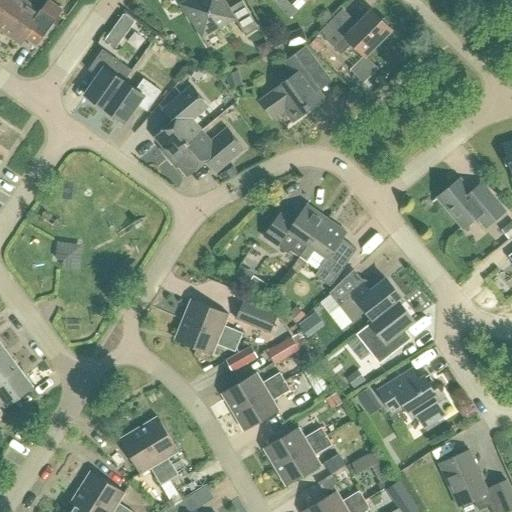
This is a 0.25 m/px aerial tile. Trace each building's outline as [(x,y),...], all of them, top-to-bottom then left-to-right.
[(0,0),(0,29),(5,33),(27,2),(24,0),(0,0)] [(26,39),(37,46),(63,10),(48,0),(40,12),(27,2),(5,33),(22,45),(26,39)] [(187,0),(180,5),(190,22),(192,21),(202,39),(235,19),(245,36),(258,29),(242,1),(229,9),(224,0),(187,0)] [(353,31),(344,22),(327,40),(341,55),(352,44),(364,56),(391,29),(372,11),(353,31)] [(108,32),(120,40),(126,30),(115,22),(108,32)] [(283,37),(287,48),(306,42),(302,31),(283,37)] [(306,44),(315,53),(323,44),(314,36),(306,44)] [(267,43),(262,46),(260,51),(262,56),(271,52),(267,43)] [(273,92),(260,101),(272,117),(285,108),(286,109),(284,110),(293,122),(324,99),(319,91),(331,82),(305,47),(301,50),(289,59),(284,63),(293,76),(272,91),(273,92)] [(85,95),(105,109),(124,82),(124,81),(132,70),(103,50),(88,70),(98,77),(85,95)] [(356,75),(365,84),(380,70),(370,60),(356,75)] [(105,109),(124,123),(137,105),(147,112),(162,91),(144,79),(136,90),(124,82),(105,109)] [(164,153),(168,159),(202,131),(193,119),(209,106),(192,86),(163,111),(172,122),(154,137),(164,149),(164,153)] [(178,165),(187,177),(205,161),(215,173),(244,149),(228,129),(212,142),(202,131),(168,159),(173,164),(178,165)] [(235,168),(220,175),(224,182),(238,174),(235,168)] [(493,221),(504,211),(486,190),(476,199),(460,179),(438,197),(463,228),(477,217),(483,224),(491,218),(493,221)] [(282,211),(264,237),(278,247),(280,243),(292,252),(300,257),(327,218),(306,204),(296,220),(282,211)] [(327,218),(300,257),(307,262),(315,250),(327,259),(315,276),(330,286),(334,282),(357,249),(342,239),(347,232),(327,218)] [(497,230),(505,240),(511,233),(511,224),(509,221),(497,230)] [(64,260),(66,244),(58,243),(56,259),(64,260)] [(240,266),(231,280),(244,289),(253,275),(240,266)] [(351,273),(330,295),(336,303),(336,304),(351,324),(361,316),(367,324),(364,327),(355,333),(356,335),(402,299),(387,280),(374,290),(368,294),(351,273)] [(402,299),(356,335),(379,364),(409,341),(400,330),(413,320),(399,302),(402,299)] [(183,320),(239,343),(243,333),(224,325),(229,314),(196,301),(194,307),(189,305),(183,320)] [(92,323),(77,303),(62,315),(77,334),(92,323)] [(245,305),(240,318),(263,327),(264,325),(269,328),(273,317),(245,305)] [(288,315),(296,323),(303,315),(294,307),(288,315)] [(179,342),(212,355),(216,344),(235,352),(239,343),(183,320),(177,334),(182,336),(179,342)] [(308,320),(300,325),(307,335),(314,330),(308,320)] [(300,350),(295,341),(299,339),(296,334),(267,350),(275,365),(300,350)] [(251,345),(225,360),(232,371),(258,357),(251,345)] [(0,382),(19,369),(5,350),(0,353),(0,382)] [(320,361),(304,370),(320,397),(336,388),(320,361)] [(0,417),(5,413),(3,410),(33,388),(19,369),(0,382),(0,417)] [(416,414),(424,427),(444,414),(436,401),(443,397),(429,375),(419,381),(413,371),(379,392),(392,412),(403,405),(411,417),(416,414)] [(225,398),(233,412),(285,381),(280,372),(262,383),(256,373),(226,391),(229,396),(225,398)] [(359,372),(348,380),(354,389),(365,380),(359,372)] [(245,423),(249,429),(279,411),(273,401),(291,390),(285,381),(233,412),(241,426),(245,423)] [(366,389),(355,396),(368,417),(380,409),(366,389)] [(139,428),(170,480),(179,475),(168,457),(179,451),(161,421),(155,424),(153,420),(139,428)] [(267,453),(275,467),(327,436),(322,427),(304,438),(298,427),(268,445),(271,451),(267,453)] [(151,468),(161,485),(170,480),(139,428),(125,436),(128,440),(122,444),(140,474),(151,468)] [(287,478),(291,484),(321,466),(315,455),(332,445),(327,436),(275,467),(283,481),(287,478)] [(324,462),(331,474),(353,461),(346,449),(324,462)] [(382,461),(376,450),(353,462),(360,474),(382,461)] [(479,511),(490,506),(493,511),(492,511),(504,511),(511,509),(511,492),(507,481),(492,487),(493,488),(487,491),(469,450),(439,464),(458,507),(474,500),(479,511)] [(324,491),(339,483),(333,473),(319,482),(324,491)] [(79,490),(113,511),(133,511),(119,503),(125,493),(95,474),(92,479),(88,476),(79,490)] [(72,511),(73,511),(113,511),(79,490),(71,503),(75,506),(72,511)] [(176,490),(167,496),(173,506),(182,500),(176,490)] [(302,511),(301,511),(344,511),(365,500),(360,491),(342,501),(336,491),(302,511)] [(182,500),(173,506),(167,509),(165,511),(189,511),(195,508),(188,497),(182,500)] [(344,511),(365,511),(370,509),(365,500),(344,511)]
